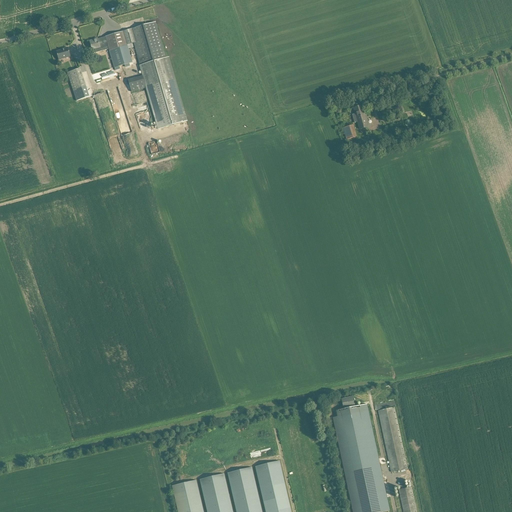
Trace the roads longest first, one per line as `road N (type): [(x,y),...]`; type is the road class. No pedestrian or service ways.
road 1 (track): [(236,141),(0,205)]
road 2 (unclassified): [(0,42),(148,0)]
